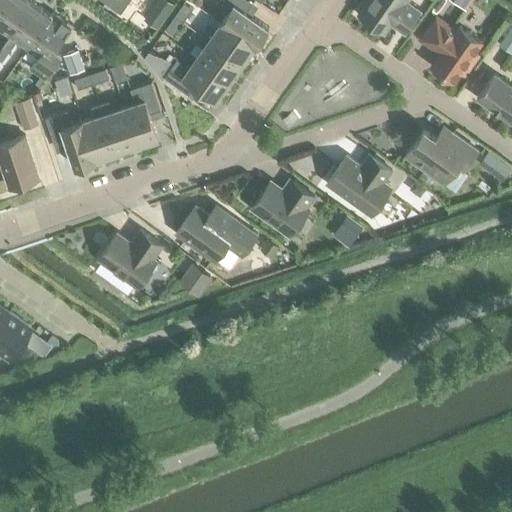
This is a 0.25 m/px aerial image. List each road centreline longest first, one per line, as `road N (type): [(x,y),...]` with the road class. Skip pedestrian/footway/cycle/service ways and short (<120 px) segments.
road 1 (residential): [(0,231),(221,162)]
road 2 (residential): [(221,162),(435,97)]
road 3 (residential): [(221,162),(320,21)]
road 4 (residential): [(435,97),(320,21)]
